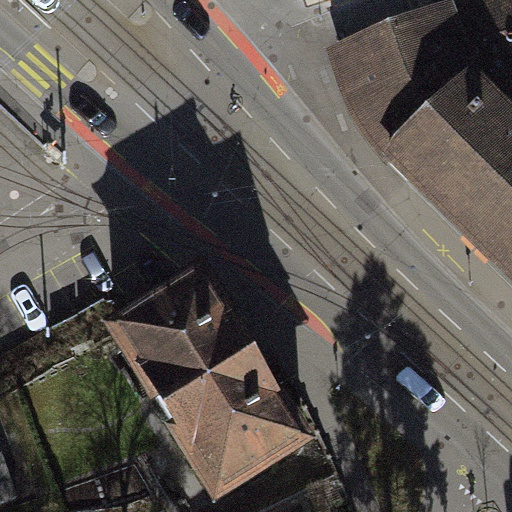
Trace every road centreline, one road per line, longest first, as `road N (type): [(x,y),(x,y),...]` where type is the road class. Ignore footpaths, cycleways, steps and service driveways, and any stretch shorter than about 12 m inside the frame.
road 1 (secondary): [(196,119),(509,411)]
road 2 (secondary): [(0,34),(59,86),(103,104),(196,119)]
